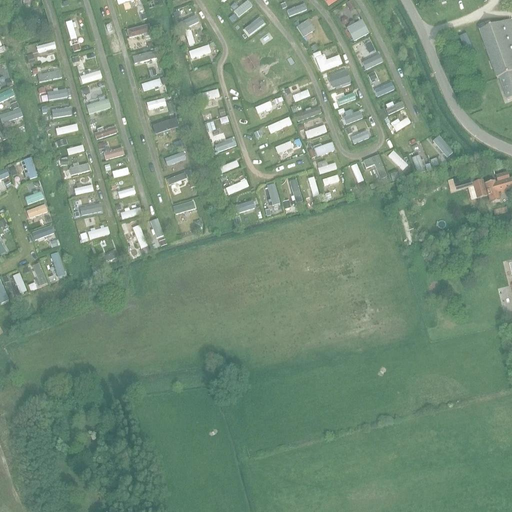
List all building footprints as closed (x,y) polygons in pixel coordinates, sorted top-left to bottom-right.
[(323,0),(322,1),(327,8),(340,0),(323,0)] [(350,0),(345,3),(349,10),(354,7),(350,0)] [(248,1),(233,13),(237,18),(252,6),(248,1)] [(300,3),(283,9),(285,15),(302,8),(300,3)] [(264,17),(248,29),(253,35),(269,23),(264,17)] [(176,27),(179,33),(198,24),(195,18),(176,27)] [(362,18),(347,26),(354,40),(369,32),(362,18)] [(307,20),(295,28),(302,38),(313,31),(307,20)] [(511,21),(511,20),(480,31),(488,55),(497,79),(499,78),(507,100),(511,98),(511,21)] [(71,23),(64,25),(70,42),(76,40),(71,23)] [(148,27),(126,33),(128,40),(150,34),(148,27)] [(230,27),(224,31),(235,47),(241,43),(233,32),(235,31),(233,28),(231,29),(230,27)] [(184,34),(188,48),(194,46),(190,32),(184,34)] [(116,38),(110,40),(113,51),(119,49),(116,38)] [(77,44),(70,46),(72,53),(79,51),(77,44)] [(53,45),(35,49),(36,55),(55,51),(53,45)] [(315,45),(310,48),(313,53),(318,50),(315,45)] [(208,48),(188,54),(190,61),(210,54),(208,48)] [(374,50),(358,58),(361,64),(378,57),(374,50)] [(291,52),(269,65),(273,72),(295,58),(291,52)] [(155,53),(132,59),(134,67),(157,60),(155,53)] [(32,55),(26,57),(28,64),(34,63),(32,55)] [(319,58),(315,59),(316,61),(320,74),(342,66),(338,57),(326,62),(323,56),(321,57),(319,58)] [(95,64),(75,70),(77,77),(97,71),(95,64)] [(346,69),(329,76),(333,88),(350,81),(346,69)] [(385,75),(382,69),(366,76),(369,83),(385,75)] [(209,70),(193,75),(195,82),(211,77),(209,70)] [(47,76),(35,78),(36,84),(62,79),(61,74),(51,76),(50,72),(47,73),(47,76)] [(159,81),(140,87),(142,94),(153,90),(154,93),(159,91),(158,89),(161,88),(159,81)] [(12,91),(0,96),(0,102),(14,96),(12,91)] [(306,92),(292,98),(294,105),(309,99),(306,92)] [(67,94),(51,97),(52,103),(68,100),(67,94)] [(353,96),(336,102),(338,108),(355,102),(353,96)] [(172,103),(166,105),(170,116),(175,114),(172,103)] [(269,104),(254,110),(257,116),(271,110),(269,104)] [(108,105),(87,112),(89,118),(110,111),(108,105)] [(401,105),(385,112),(388,118),(404,111),(401,105)] [(297,117),(299,124),(319,117),(317,110),(297,117)] [(383,110),(379,112),(383,121),(386,119),(387,119),(383,110)] [(71,111),(51,114),(52,120),(72,117),(71,111)] [(0,117),(0,119),(2,125),(21,118),(18,112),(0,117)] [(360,115),(344,121),(346,127),(362,121),(360,115)] [(288,120),(266,129),(269,136),(291,127),(288,120)] [(407,120),(392,129),(395,134),(410,126),(407,120)] [(176,121),(151,129),(154,137),(178,129),(176,121)] [(212,122),(206,124),(208,132),(214,130),(212,122)] [(76,127),(55,132),(56,138),(77,133),(76,127)] [(323,128),(304,135),(307,142),(326,135),(323,128)] [(114,129),(93,136),(95,143),(116,136),(114,129)] [(259,131),(253,134),(255,139),(261,136),(259,131)] [(366,134),(350,141),(353,147),(369,140),(366,134)] [(413,138),(396,146),(399,151),(416,144),(413,138)] [(233,142),(214,148),(217,155),(235,149),(233,142)] [(290,144),(274,150),(277,157),(292,150),(290,144)] [(440,144),(435,148),(437,150),(436,152),(439,155),(441,154),(447,160),(448,158),(451,155),(440,144)] [(331,145),(313,152),(316,160),(334,153),(331,145)] [(81,148),(66,152),(67,158),(83,154),(81,148)] [(121,151),(103,156),(105,163),(123,158),(121,151)] [(398,153),(392,157),(402,172),(408,169),(398,153)] [(182,154),(160,162),(162,167),(184,160),(182,154)] [(377,156),(362,162),(365,169),(374,166),(379,181),(386,178),(377,156)] [(419,158),(411,161),(418,177),(425,174),(423,168),(425,167),(423,162),(421,163),(419,158)] [(36,179),(29,160),(22,163),(29,182),(36,179)] [(236,163),(219,170),(221,176),(238,169),(236,163)] [(73,170),(68,171),(69,178),(88,173),(87,167),(78,169),(77,165),(72,166),(73,170)] [(14,166),(8,169),(11,176),(17,173),(14,166)] [(334,166),(317,171),(319,177),(336,172),(334,166)] [(356,167),(350,169),(357,186),(363,183),(356,167)] [(126,170),(111,174),(113,180),(128,176),(126,170)] [(5,171),(0,173),(0,182),(8,179),(5,171)] [(495,177),(496,183),(494,184),(494,181),(482,184),(481,181),(472,183),(476,199),(487,196),(489,204),(499,201),(497,193),(511,188),(511,178),(508,180),(507,173),(495,177)] [(184,176),(166,183),(168,188),(186,181),(184,176)] [(456,180),(458,188),(470,184),(467,176),(456,180)] [(339,184),(337,178),(322,182),(324,188),(339,184)] [(313,180),(307,181),(312,200),(319,198),(313,180)] [(235,187),(228,190),(231,196),(246,190),(244,183),(238,185),(238,184),(235,185),(235,187)] [(296,183),(289,185),(293,199),(290,200),(291,204),(294,203),(295,206),(302,204),(296,183)] [(76,191),(73,192),(75,198),(92,194),(91,187),(81,190),(81,186),(75,188),(76,191)] [(133,190),(117,195),(119,201),(135,196),(133,190)] [(274,190),(268,191),(269,195),(267,195),(268,200),(270,199),(271,203),(269,203),(270,207),(272,207),(273,209),(279,207),(274,190)] [(40,194),(24,200),(27,208),(43,201),(40,194)] [(288,201),(282,203),(283,209),(284,211),(290,209),(289,208),(288,201)] [(192,204),(172,210),(174,217),(194,212),(192,204)] [(256,205),(238,210),(239,216),(257,211),(256,205)] [(44,207),(25,214),(28,221),(47,214),(44,207)] [(101,215),(100,209),(90,211),(89,207),(83,208),(83,212),(82,212),(83,218),(101,215)] [(124,215),(119,216),(121,222),(141,216),(139,210),(129,213),(128,210),(123,212),(124,215)] [(199,222),(193,225),(195,230),(201,228),(199,222)] [(138,228),(132,231),(137,246),(135,246),(137,251),(139,250),(140,252),(147,249),(138,228)] [(86,235),(87,242),(108,237),(106,230),(103,231),(103,229),(99,230),(99,232),(93,233),(93,231),(89,232),(89,234),(86,235)] [(51,230),(33,236),(35,242),(53,236),(51,230)] [(101,267),(117,259),(114,253),(104,259),(102,255),(99,257),(101,260),(98,261),(101,267)] [(57,255),(49,258),(57,280),(65,277),(57,255)] [(38,266),(31,269),(40,289),(46,286),(38,266)]
